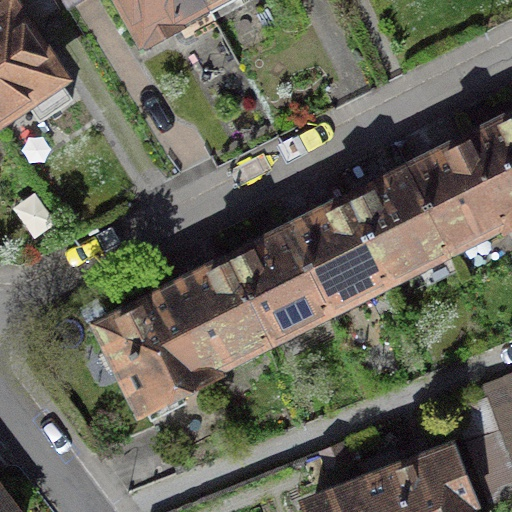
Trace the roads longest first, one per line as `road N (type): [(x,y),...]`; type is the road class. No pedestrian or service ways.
road 1 (residential): [(0,318),(511,59)]
road 2 (residential): [(0,393),(88,511)]
